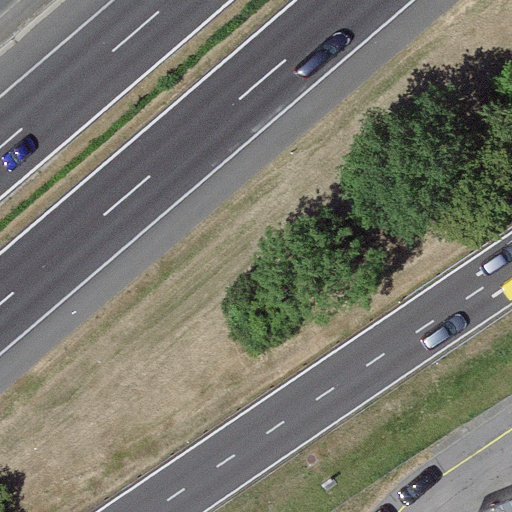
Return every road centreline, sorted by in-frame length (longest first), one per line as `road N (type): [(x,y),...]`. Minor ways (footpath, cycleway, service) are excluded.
road 1 (motorway): [(0,306),(357,0)]
road 2 (motorway): [(151,511),(511,268)]
road 3 (motorway): [(171,0),(0,147)]
